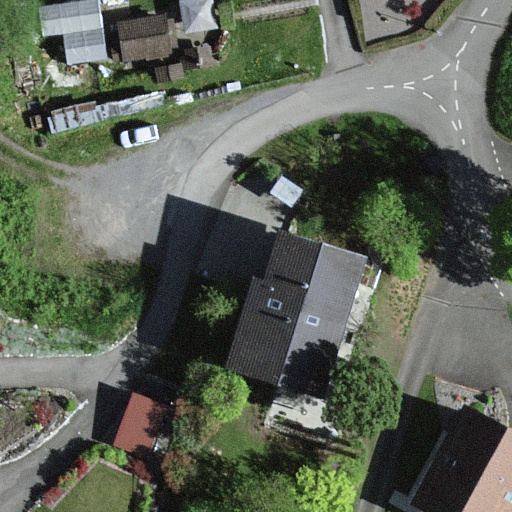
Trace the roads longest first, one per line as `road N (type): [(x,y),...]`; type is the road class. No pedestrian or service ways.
road 1 (residential): [(511,250),(487,218),(441,91),(494,0)]
road 2 (track): [(200,199),(162,186),(88,182),(0,138)]
